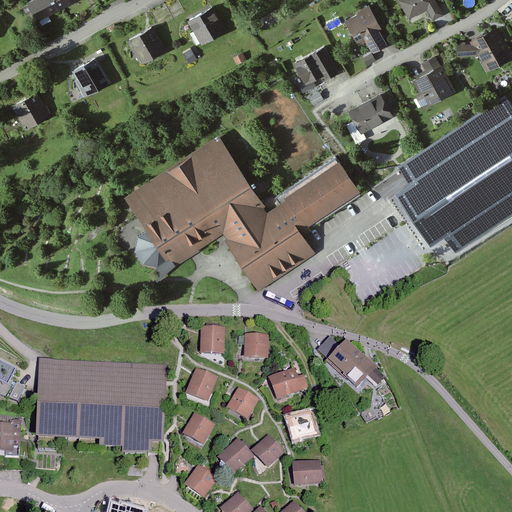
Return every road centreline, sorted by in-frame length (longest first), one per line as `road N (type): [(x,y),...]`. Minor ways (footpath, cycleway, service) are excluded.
road 1 (residential): [(0,300),(50,320),(87,323),(144,312),(256,311),(369,342)]
road 2 (unclassified): [(511,470),(436,383),(369,342)]
road 3 (residential): [(139,0),(0,76)]
road 4 (residential): [(500,0),(375,73)]
road 5 (residential): [(71,511),(114,488),(145,490),(190,511)]
road 6 (track): [(272,315),(301,353),(328,423)]
